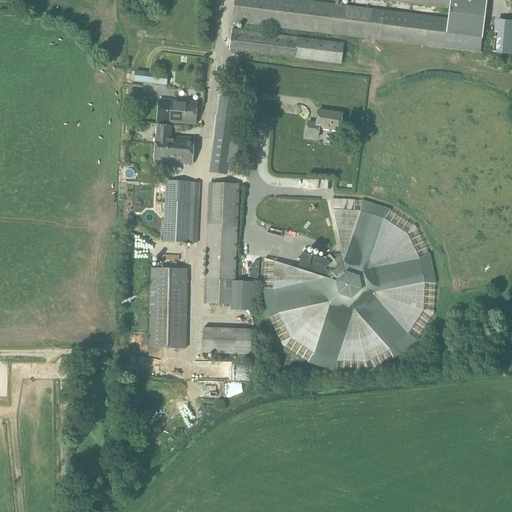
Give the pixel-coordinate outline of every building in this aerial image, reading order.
[(478,54),(483,0),(231,0),(230,17),(237,18),(237,25),(388,41),(389,30),(413,33),(411,47),(478,54)] [(242,58),(266,61),(267,50),(272,50),(271,61),(276,61),(278,50),(260,47),(259,52),(247,51),(247,50),(243,50),(242,58)] [(142,83),(144,73),(135,72),(134,82),(142,83)] [(151,73),(150,84),(166,86),(168,75),(151,73)] [(217,121),(210,173),(227,176),(228,168),(228,166),(229,164),(232,140),(236,112),(237,104),(237,99),(221,97),(220,97),(216,121),(217,121)] [(160,100),(158,122),(175,124),(195,125),(202,126),(203,117),(196,117),(197,103),(175,101),(166,100),(160,100)] [(319,128),(340,131),(342,114),(319,111),(317,124),(308,123),(307,136),(318,137),(319,128)] [(157,136),(155,162),(192,165),(194,139),(170,137),(171,127),(158,126),(157,136)] [(163,242),(198,244),(200,183),(191,183),(191,182),(166,181),(163,242)] [(209,184),(206,281),(235,282),(239,185),(209,184)] [(361,212),(333,210),(342,254),(335,260),(330,255),(324,260),(303,253),(297,269),(275,262),(274,290),(279,314),(292,338),(315,353),(338,361),(365,362),(390,350),(408,334),(423,311),(425,283),(420,260),(407,235),(384,220),(361,212)] [(148,348),(184,348),(186,270),(150,270),(148,348)] [(249,331),(202,330),(201,352),(249,353),(249,331)] [(212,366),(213,383),(247,381),(246,364),(212,366)] [(202,408),(213,404),(209,394),(199,397),(202,408)]
